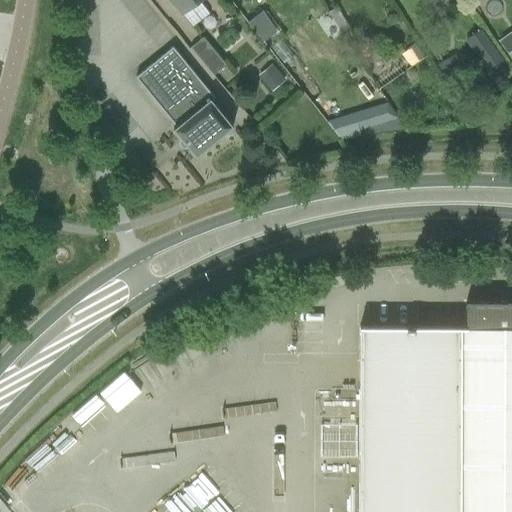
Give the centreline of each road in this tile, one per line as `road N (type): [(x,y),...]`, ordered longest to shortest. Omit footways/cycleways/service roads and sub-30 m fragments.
road 1 (secondary): [(511,183),(374,186),(229,219),(135,258),(88,288),(30,338),(0,384)]
road 2 (secondary): [(0,399),(158,290),(256,243),(391,212),(511,212)]
